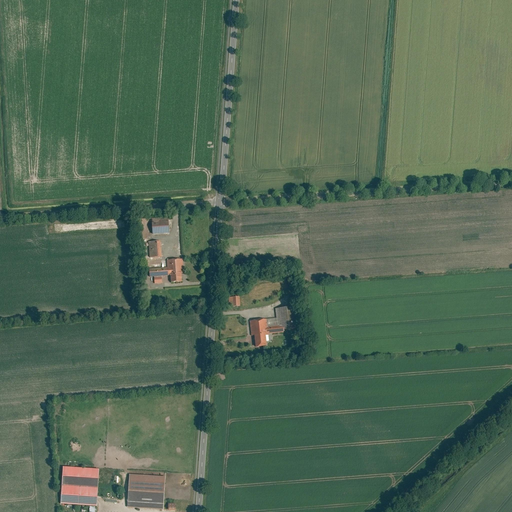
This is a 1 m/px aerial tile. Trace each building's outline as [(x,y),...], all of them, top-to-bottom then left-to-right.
[(152,222),(153,235),(170,233),(169,220),(152,222)] [(149,242),(150,257),(162,257),(161,241),(149,242)] [(149,268),(150,277),(154,277),(155,283),(163,283),(162,276),(171,275),(172,282),(181,282),(181,273),(185,273),(184,258),(167,259),(168,267),(149,268)] [(230,297),(231,306),(241,305),(240,296),(230,297)] [(250,320),(252,336),(255,336),(256,348),(267,346),(267,340),(270,340),(270,334),(286,333),(285,329),(294,328),(292,307),(278,309),(279,317),(250,320)] [(63,466),(61,503),(97,506),(99,469),(63,466)] [(130,474),(128,508),(163,510),(166,477),(130,474)]
